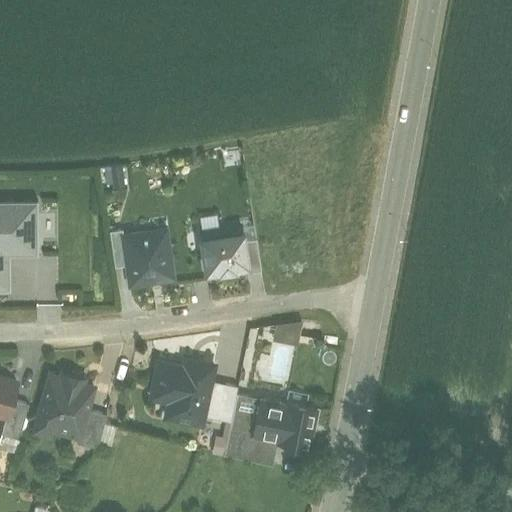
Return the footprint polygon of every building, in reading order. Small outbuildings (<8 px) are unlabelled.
[(36,204),(0,204),(0,291),(9,291),(9,257),(37,256),(36,204)] [(163,228),(120,234),(124,266),(127,284),(170,278),(163,228)] [(124,266),(120,234),(119,230),(108,231),(112,268),(124,266)] [(198,236),(204,272),(248,265),(243,235),(243,230),(198,236)] [(257,233),(243,235),(248,265),(249,270),(262,268),(257,233)] [(303,340),(306,321),(279,318),(277,337),(303,340)] [(66,362),(55,360),(39,420),(59,425),(61,419),(90,426),(96,403),(104,373),(94,370),(95,365),(67,358),(66,362)] [(154,362),(146,401),(164,404),(160,420),(199,428),(200,424),(208,384),(212,366),(178,359),(176,367),(154,362)] [(22,378),(0,372),(0,414),(6,417),(10,418),(14,405),(22,378)] [(234,389),(208,384),(200,424),(226,429),(234,389)] [(310,453),(318,411),(256,399),(251,424),(255,425),(277,429),(275,443),(274,446),(310,453)] [(112,407),(96,403),(90,426),(89,429),(104,434),(112,407)] [(27,409),(14,405),(10,418),(6,417),(2,431),(20,436),(27,409)] [(93,473),(72,467),(67,482),(89,488),(93,473)]
